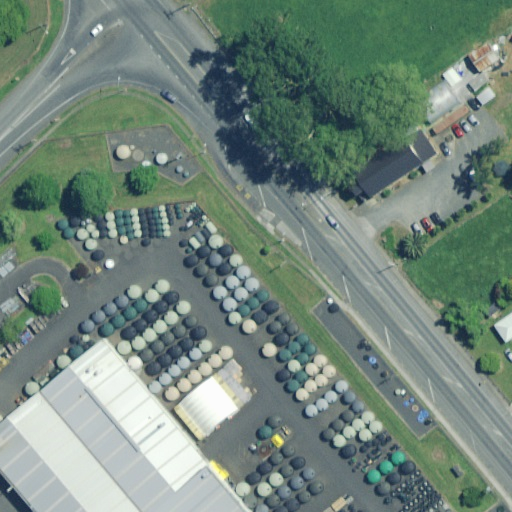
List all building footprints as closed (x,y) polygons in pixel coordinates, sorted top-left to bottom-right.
[(491,44),(470,55),(480,73),(501,62),(491,44)] [(490,80),(484,73),(471,84),(477,91),(490,80)] [(423,105),(434,121),(460,102),(450,87),(423,105)] [(351,167),(375,207),(450,162),(427,122),(351,167)] [(511,314),(495,325),(507,342),(511,338),(511,314)] [(262,511),(115,341),(0,438),(0,453),(50,511),(262,511)]
